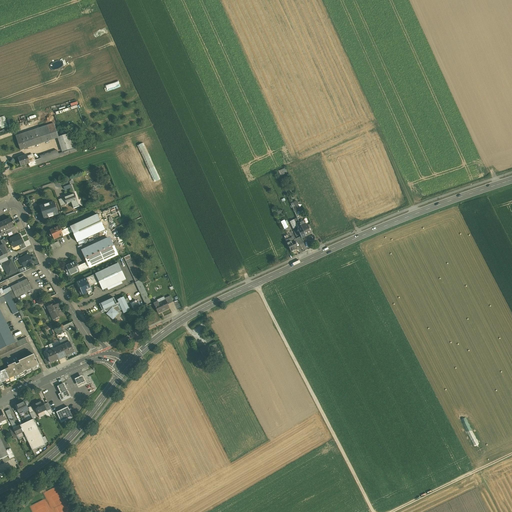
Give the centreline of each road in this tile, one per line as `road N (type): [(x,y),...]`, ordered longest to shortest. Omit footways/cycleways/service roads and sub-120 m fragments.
road 1 (secondary): [(131,362),(202,308),(379,228),(511,180)]
road 2 (track): [(255,284),(373,511)]
road 3 (secondary): [(0,488),(51,455),(123,370)]
road 4 (track): [(392,511),(511,454)]
